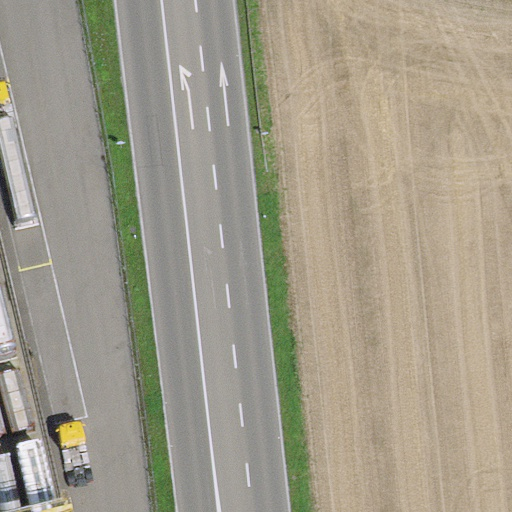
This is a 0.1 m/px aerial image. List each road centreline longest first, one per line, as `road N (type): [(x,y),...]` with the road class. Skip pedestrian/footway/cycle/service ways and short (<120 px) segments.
road 1 (unknown): [(54,0),(132,511)]
road 2 (secondary): [(184,0),(241,511)]
